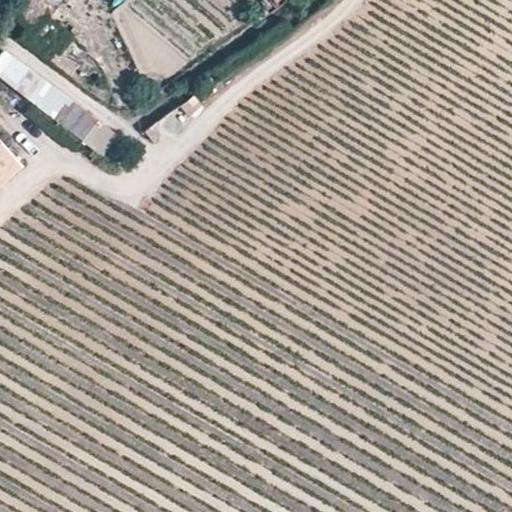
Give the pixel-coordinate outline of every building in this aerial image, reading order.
[(37,0),(47,9),(54,0),(37,0)] [(0,78),(56,120),(71,100),(2,47),(0,49),(0,78)] [(183,116),(200,103),(190,90),(141,125),(157,147),(189,124),(183,116)] [(118,135),(71,100),(56,120),(102,156),(118,135)] [(0,183),(21,164),(0,141),(0,183)]
